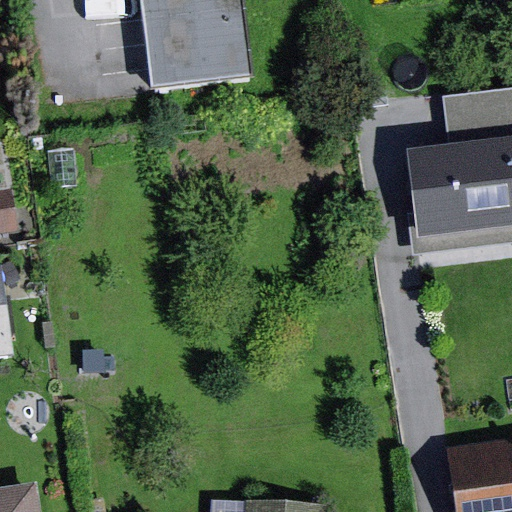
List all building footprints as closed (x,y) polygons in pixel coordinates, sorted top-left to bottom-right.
[(151,0),(163,97),(264,85),(253,0),(151,0)] [(459,155),(418,160),(428,251),(511,241),(511,95),(453,103),(456,128),(459,155)] [(24,197),(0,200),(0,238),(29,234),(24,197)] [(12,276),(0,277),(0,370),(22,368),(12,276)] [(511,511),(511,447),(456,456),(464,511),(511,511)] [(49,511),(46,491),(0,498),(0,511),(49,511)]
